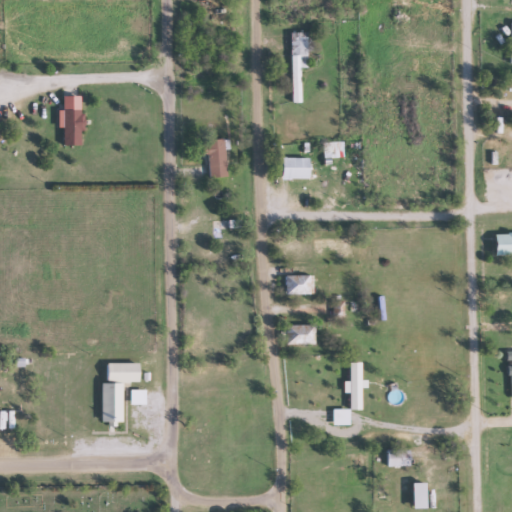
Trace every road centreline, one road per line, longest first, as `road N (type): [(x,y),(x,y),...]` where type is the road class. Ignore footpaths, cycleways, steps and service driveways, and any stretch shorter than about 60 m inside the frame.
road 1 (residential): [(174,511),(164,464),(166,0)]
road 2 (residential): [(279,511),(262,298),(254,0)]
road 3 (residential): [(470,511),(460,0)]
road 4 (residential): [(511,207),(259,214)]
road 5 (residential): [(164,464),(0,465)]
